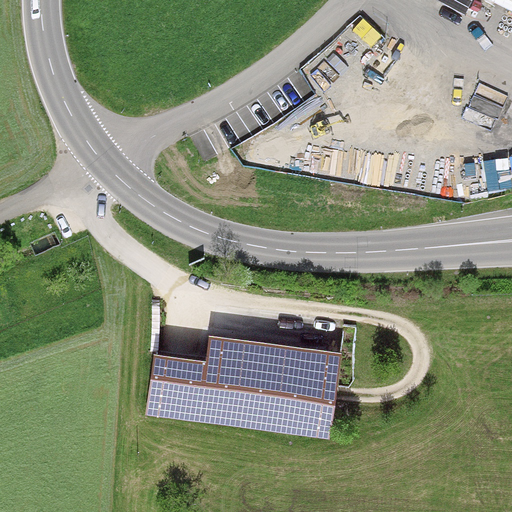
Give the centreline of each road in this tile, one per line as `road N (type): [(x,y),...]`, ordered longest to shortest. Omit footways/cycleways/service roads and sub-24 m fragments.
road 1 (tertiary): [(511,239),(306,252),(247,247),(178,225),(98,158)]
road 2 (unclassified): [(98,158),(222,106),(359,0)]
road 3 (tertiary): [(98,158),(70,118),(53,73),(42,0)]
